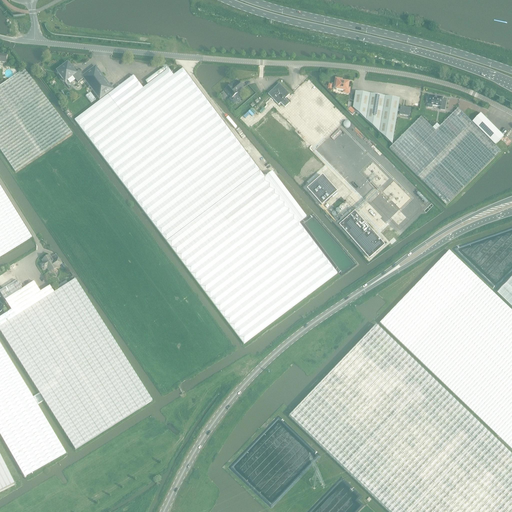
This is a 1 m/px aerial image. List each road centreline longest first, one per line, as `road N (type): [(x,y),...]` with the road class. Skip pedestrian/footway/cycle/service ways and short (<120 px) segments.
road 1 (unclassified): [(511,112),(408,75),(193,59)]
road 2 (primary): [(163,511),(200,441),(240,388),(317,320),(381,279)]
road 3 (secondary): [(226,0),(441,58),(511,87)]
road 4 (secondary): [(511,71),(249,0)]
road 5 (unclassified): [(34,42),(193,59)]
road 6 (primary): [(511,199),(438,235),(381,279)]
road 7 (primary): [(381,279),(511,212)]
